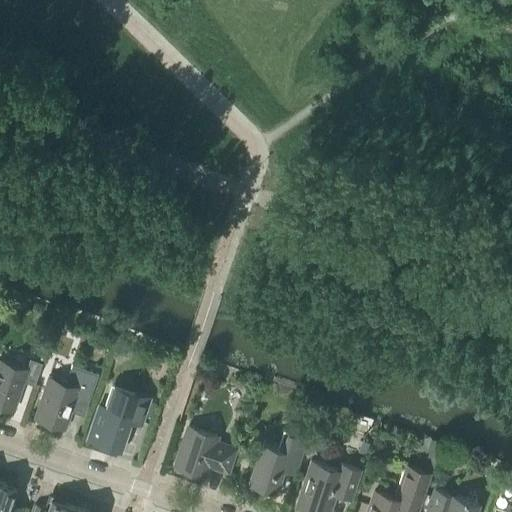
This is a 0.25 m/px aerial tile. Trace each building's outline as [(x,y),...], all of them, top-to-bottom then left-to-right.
[(0,359),(0,404),(13,409),(23,381),(34,385),(42,363),(30,359),(26,368),(0,359)] [(76,395),(89,399),(98,373),(71,364),(65,382),(48,376),(34,417),(65,427),(76,395)] [(123,415),(141,421),(148,400),(113,388),(106,409),(99,407),(89,435),(119,446),(124,434),(118,432),(123,415)] [(188,426),(175,465),(203,474),(207,464),(227,470),(235,448),(215,440),(217,435),(188,426)] [(262,440),(248,481),(274,490),(285,460),(296,464),(293,473),(294,474),(306,437),(283,429),(278,445),(262,440)] [(329,511),(336,493),(351,498),(360,469),(339,462),(337,469),(310,460),(295,505),(314,511),(329,511)] [(398,511),(399,511),(401,511),(417,511),(431,473),(404,464),(393,496),(374,490),(366,511),(398,511)] [(0,481),(0,511),(6,511),(15,486),(0,481)] [(474,511),(478,502),(434,487),(425,511),(474,511)] [(73,511),(75,507),(51,498),(47,508),(36,504),(33,511),(73,511)]
